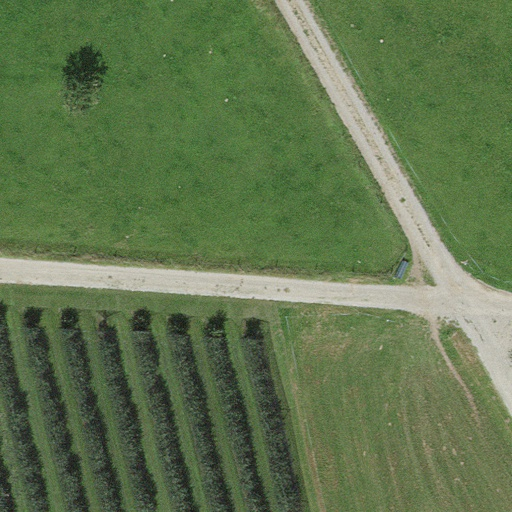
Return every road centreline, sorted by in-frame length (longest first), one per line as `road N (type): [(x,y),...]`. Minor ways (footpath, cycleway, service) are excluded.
road 1 (track): [(0,272),(471,306)]
road 2 (track): [(471,306),(306,0)]
